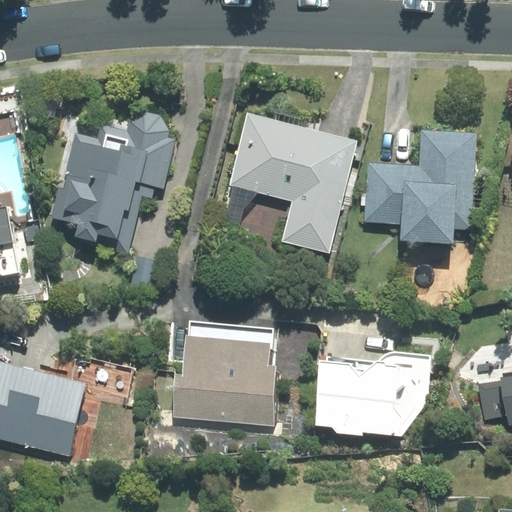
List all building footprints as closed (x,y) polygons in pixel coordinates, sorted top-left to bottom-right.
[(58,177),(65,179),(53,232),(124,248),(138,185),(165,191),(176,141),(170,140),(171,138),(171,136),(171,134),(170,132),(170,131),(169,129),(169,127),(168,126),(167,124),(165,123),(164,121),(163,120),(161,119),(160,118),(158,117),(156,116),(155,116),(153,116),(151,115),(149,115),(147,115),(145,116),(144,116),(142,117),(140,118),(138,118),(137,120),(136,121),(134,122),(133,123),(132,125),(131,127),(130,128),(130,130),(129,132),(101,125),(98,137),(75,131),(72,149),(65,147),(58,177)] [(357,146),(248,118),(230,188),(292,204),(282,244),(329,256),(357,146)] [(421,167),(368,164),(367,194),(361,194),(361,207),(367,207),(366,224),(407,226),(406,244),(457,246),(458,213),(473,214),(476,135),(423,133),(421,167)] [(26,135),(0,138),(0,195),(14,194),(17,220),(35,218),(26,135)] [(0,283),(23,280),(12,206),(0,207),(0,283)] [(403,443),(430,409),(432,354),(401,353),(402,325),(322,322),(318,429),(333,430),(343,441),(403,443)] [(188,376),(175,376),(174,423),(281,425),(282,372),(276,372),(277,327),(189,325),(188,376)] [(89,386),(0,364),(0,441),(72,459),(89,386)] [(511,380),(480,385),(484,419),(510,417),(511,428),(511,427),(511,380)]
